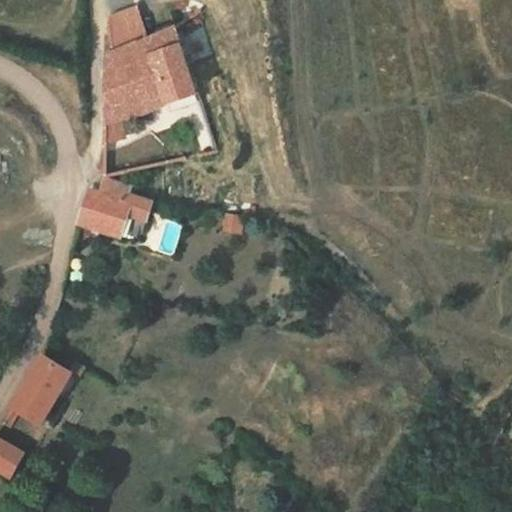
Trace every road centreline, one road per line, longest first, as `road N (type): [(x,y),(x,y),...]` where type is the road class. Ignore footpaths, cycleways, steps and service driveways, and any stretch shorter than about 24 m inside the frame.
road 1 (unclassified): [(0,398),(45,307),(73,183),(55,112),(25,78),(0,70)]
road 2 (track): [(92,0),(97,153),(91,173),(73,183)]
